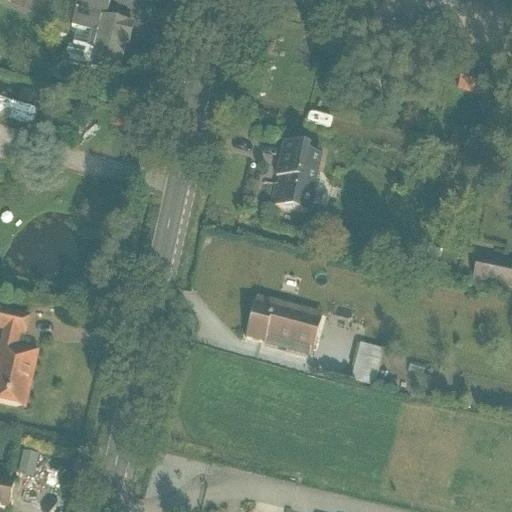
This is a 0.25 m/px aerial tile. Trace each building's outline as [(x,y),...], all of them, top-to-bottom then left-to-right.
[(89,70),(119,77),(126,47),(129,47),(134,24),(130,23),(129,24),(106,19),(110,4),(93,0),(77,0),(71,29),(77,30),(72,50),(68,49),(66,59),(70,60),(69,64),(89,69),(89,70)] [(456,93),(480,98),(480,96),(490,98),(493,82),(485,80),(486,78),(461,73),(456,93)] [(5,84),(1,97),(0,96),(0,115),(25,124),(34,93),(5,84)] [(482,162),(487,146),(468,141),(470,134),(454,129),(449,148),(464,152),(463,156),(482,162)] [(269,209),(311,218),(316,197),(317,197),(320,185),(317,182),(323,155),(282,146),(275,180),(279,181),(277,188),(274,187),(269,209)] [(386,266),(398,268),(402,250),(390,247),(386,266)] [(472,283),(511,291),(511,265),(477,258),(472,283)] [(245,342),(311,360),(320,324),(255,306),(245,342)] [(0,344),(0,406),(25,412),(38,357),(17,352),(20,339),(26,340),(29,322),(0,316),(0,335),(2,336),(0,344)] [(350,383),(374,389),(384,353),(360,346),(350,383)] [(396,395),(416,399),(418,389),(399,384),(396,395)] [(23,455),(18,478),(32,481),(37,458),(23,455)] [(9,511),(14,488),(0,485),(0,511),(9,511)]
